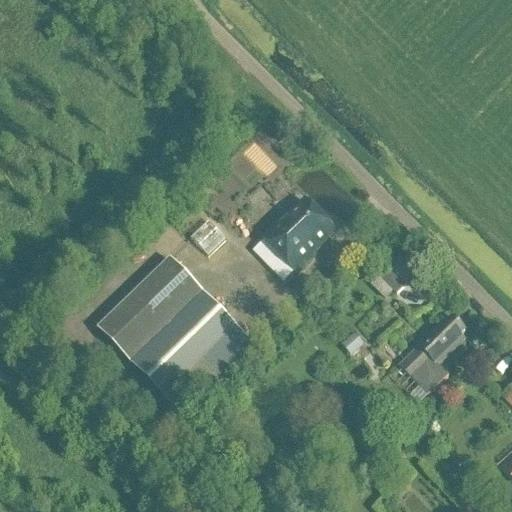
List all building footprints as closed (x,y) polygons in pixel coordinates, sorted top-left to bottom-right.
[(334,235),(307,207),(291,222),(288,218),(263,243),(297,278),(314,262),(311,259),(334,235)] [(398,299),(407,290),(404,287),(413,278),(398,264),(380,281),(398,299)] [(182,421),(255,350),(172,265),(99,336),(182,421)] [(449,381),(438,370),(465,344),(461,340),(465,336),(453,323),(441,335),(439,333),(399,372),(428,401),(449,381)] [(350,358),(362,348),(355,339),(343,350),(350,358)] [(511,459),(499,471),(511,485),(511,459)]
